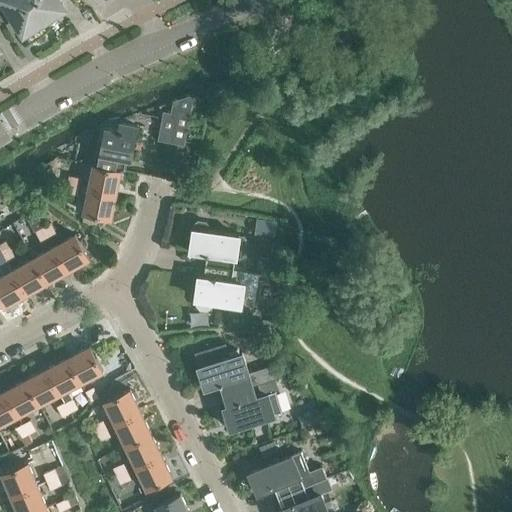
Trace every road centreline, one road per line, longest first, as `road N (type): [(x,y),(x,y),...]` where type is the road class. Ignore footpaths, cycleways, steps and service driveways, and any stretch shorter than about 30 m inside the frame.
road 1 (residential): [(0,140),(120,69),(276,0)]
road 2 (residential): [(224,511),(116,283)]
road 3 (residential): [(0,350),(116,283)]
